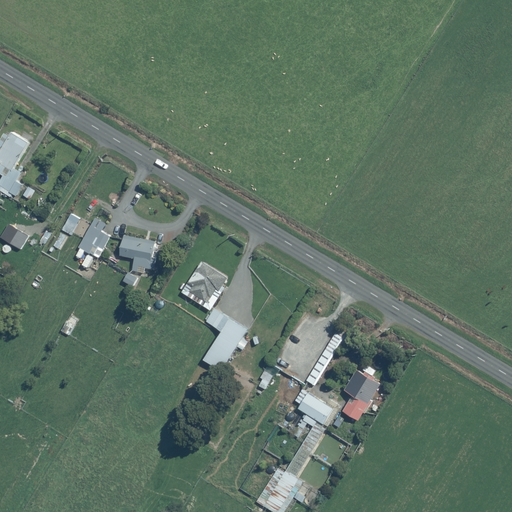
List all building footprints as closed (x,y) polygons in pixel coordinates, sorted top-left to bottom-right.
[(0,174),(5,178),(0,187),(0,190),(12,198),(15,195),(20,198),(27,186),(21,182),(25,175),(17,170),(34,144),(32,142),(34,138),(23,132),(21,135),(16,132),(14,135),(8,131),(0,142),(0,174)] [(31,188),(26,196),(32,200),(37,191),(31,188)] [(98,218),(82,249),(101,259),(113,238),(104,233),(108,224),(98,218)] [(161,243),(126,236),(122,256),(139,259),(136,272),(147,274),(148,269),(155,270),(161,243)] [(231,279),(205,261),(185,293),(213,311),(225,293),(223,291),(231,279)] [(131,272),(126,281),(136,287),(142,278),(131,272)] [(251,330),(218,309),(209,323),(224,333),(207,360),(225,372),(251,330)] [(78,326),(69,320),(62,332),(70,337),(78,326)] [(343,329),(308,381),(316,386),(342,347),(345,349),(354,336),(343,329)] [(362,368),(348,391),(355,396),(345,413),(361,422),(368,410),(376,415),(391,391),(383,386),(386,382),(362,368)] [(276,376),(268,371),(263,379),(266,381),(262,387),(267,390),(276,376)] [(339,411),(311,394),(310,396),(303,392),(297,401),(303,405),(300,408),(309,414),(305,421),(303,420),(295,435),(301,439),(310,424),(315,427),(288,471),(281,467),(260,503),(275,511),(288,511),(296,500),(310,508),(321,491),(299,478),(339,411)]
